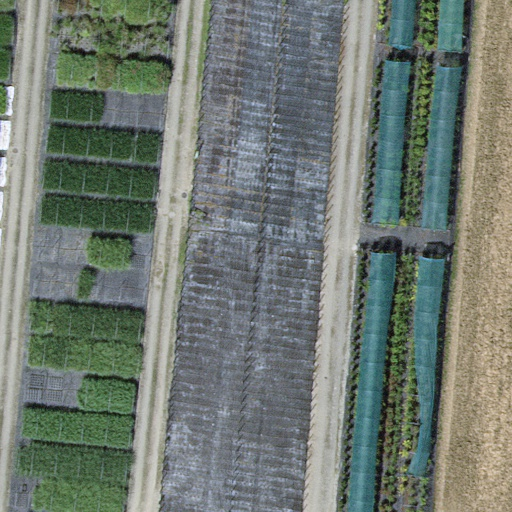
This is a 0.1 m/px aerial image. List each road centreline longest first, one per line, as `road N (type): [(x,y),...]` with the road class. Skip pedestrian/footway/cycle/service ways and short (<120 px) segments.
road 1 (track): [(141,511),(194,0)]
road 2 (track): [(309,511),(358,0)]
road 3 (track): [(0,369),(31,0)]
